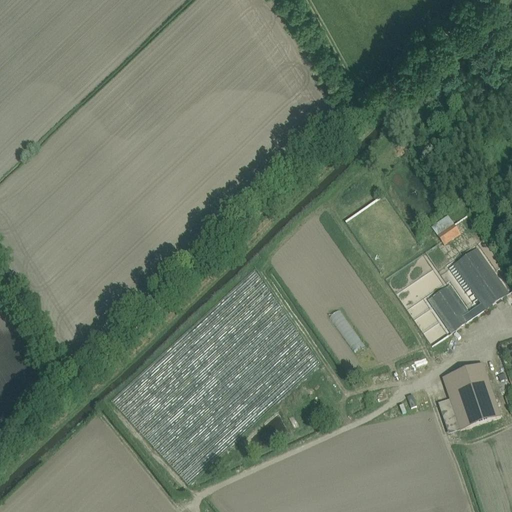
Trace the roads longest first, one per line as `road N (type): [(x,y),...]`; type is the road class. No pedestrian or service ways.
road 1 (track): [(511,52),(481,7),(0,462)]
road 2 (unknown): [(511,329),(397,400),(196,499)]
